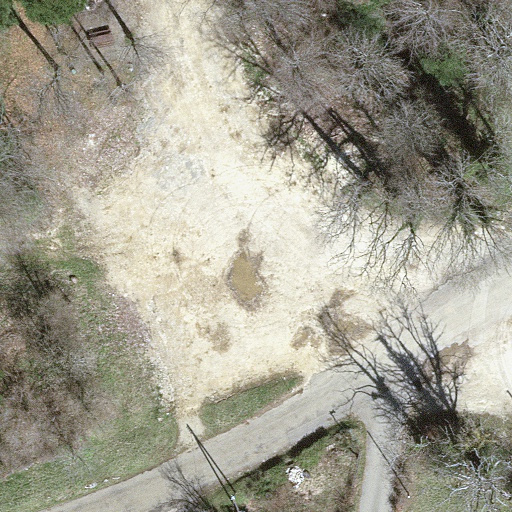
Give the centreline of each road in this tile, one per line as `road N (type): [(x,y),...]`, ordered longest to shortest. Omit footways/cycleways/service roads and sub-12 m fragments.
road 1 (track): [(374,386),(221,184),(170,0)]
road 2 (tertiary): [(363,393),(84,511)]
road 3 (tertiary): [(511,298),(363,393)]
road 4 (unclassified): [(367,511),(378,459),(363,393)]
